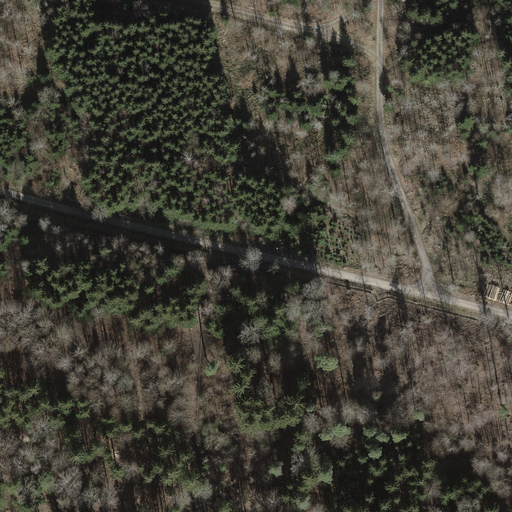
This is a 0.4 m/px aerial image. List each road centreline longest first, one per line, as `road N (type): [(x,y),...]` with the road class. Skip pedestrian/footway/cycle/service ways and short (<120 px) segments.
road 1 (track): [(0,193),(438,294)]
road 2 (track): [(380,0),(388,154),(438,294)]
road 3 (track): [(370,0),(317,32),(164,0)]
